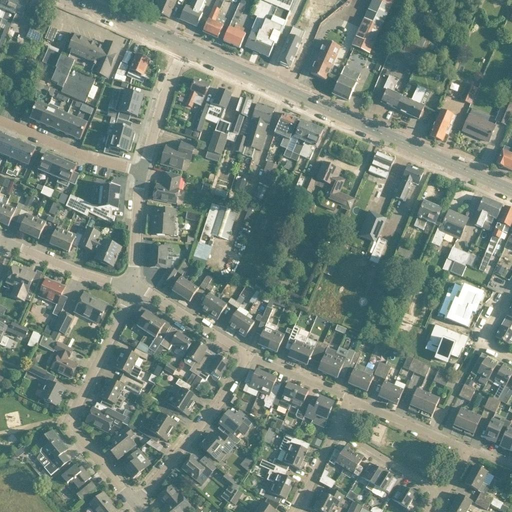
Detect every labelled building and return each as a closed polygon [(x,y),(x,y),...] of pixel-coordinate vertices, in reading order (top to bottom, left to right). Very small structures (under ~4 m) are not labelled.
[(0,44),(0,52),(1,53),(10,27),(11,28),(22,0),(21,0),(10,0),(3,20),(9,22),(0,44)] [(0,18),(3,20),(10,0),(2,0),(0,6),(0,18)] [(11,28),(14,29),(17,30),(24,12),(28,3),(22,0),(11,28)] [(168,18),(173,9),(176,0),(161,0),(156,13),(168,18)] [(189,24),(198,2),(193,0),(192,0),(188,9),(186,8),(180,20),(189,24)] [(199,0),(198,2),(189,24),(197,27),(202,14),(200,13),(205,0),(199,0)] [(245,48),(252,51),(269,58),(273,47),(275,47),(275,48),(290,13),(295,0),(265,0),(264,2),(260,0),(258,0),(252,15),(257,17),(250,34),(251,35),(245,48)] [(373,0),(373,2),(353,45),(370,53),(390,10),(394,0),(373,0)] [(207,24),(203,33),(218,39),(222,30),(223,27),(214,23),(222,5),(216,3),(207,24)] [(236,23),(238,24),(245,7),(240,4),(223,42),(240,49),(246,36),(233,30),(236,23)] [(33,26),(27,38),(32,40),(31,44),(34,46),(33,48),(39,50),(40,48),(41,48),(44,41),(40,40),(44,30),(33,26)] [(293,27),(278,62),(281,64),(280,65),(287,68),(288,66),(290,68),(302,42),(301,41),(305,33),(293,27)] [(44,60),(43,63),(44,64),(56,69),(57,70),(52,82),(64,87),(61,93),(70,97),(83,103),(85,104),(98,75),(108,79),(114,66),(116,59),(117,58),(118,56),(120,49),(106,42),(103,47),(90,42),(71,33),(70,36),(62,55),(48,50),(44,60)] [(407,43),(403,52),(418,58),(420,54),(422,50),(425,51),(430,42),(426,40),(414,34),(409,44),(407,43)] [(453,41),(445,58),(452,61),(460,44),(453,41)] [(340,48),(325,42),(315,65),(330,71),(340,48)] [(149,60),(137,55),(130,71),(131,71),(129,76),(133,78),(133,79),(142,83),(145,77),(143,76),(149,60)] [(396,78),(404,62),(396,58),(388,75),(396,78)] [(28,61),(25,67),(31,69),(34,63),(28,61)] [(128,66),(121,63),(117,73),(123,76),(128,66)] [(325,81),(330,71),(315,65),(310,74),(325,81)] [(344,68),(333,95),(348,102),(352,94),(352,93),(360,75),(344,68)] [(381,103),(396,110),(402,97),(392,93),(398,81),(389,77),(388,80),(383,89),(386,91),(381,103)] [(201,107),(202,104),(202,103),(210,86),(196,80),(191,91),(192,91),(185,106),(192,108),(193,104),(201,107)] [(471,105),(477,89),(466,85),(460,100),(471,105)] [(402,97),(396,110),(419,120),(423,111),(425,107),(419,105),(426,90),(418,87),(416,90),(411,102),(402,97)] [(122,102),(141,107),(144,96),(121,90),(118,100),(122,102)] [(210,107),(208,113),(222,119),(232,95),(219,90),(214,101),(211,100),(210,104),(211,105),(210,107)] [(247,118),(249,112),(252,103),(241,99),(238,108),(230,133),(228,138),(235,140),(244,116),(247,118)] [(138,118),(141,107),(122,102),(118,100),(115,111),(119,113),(117,120),(129,123),(131,116),(138,118)] [(496,122),(507,126),(511,115),(511,105),(504,102),(496,122)] [(40,124),(47,108),(37,103),(30,120),(40,124)] [(197,117),(193,130),(198,132),(201,133),(205,119),(208,113),(210,107),(202,103),(202,104),(201,107),(197,117)] [(50,128),(57,112),(59,108),(49,104),(47,108),(40,124),(50,128)] [(258,104),(255,114),(252,120),(242,156),(253,159),(256,149),(261,151),(268,126),(274,110),(258,104)] [(448,136),(452,128),(449,126),(453,116),(441,111),(430,137),(442,142),(445,134),(448,136)] [(60,132),(67,116),(58,112),(57,112),(50,128),(60,132)] [(279,123),(275,134),(284,138),(280,147),(286,149),(287,148),(294,129),(298,120),(283,114),(279,123)] [(70,137),(77,120),(67,116),(60,132),(70,137)] [(488,143),(491,136),(492,136),(493,134),(492,134),(495,127),(469,116),(463,132),(464,130),(478,136),(477,138),(488,143)] [(80,141),(87,124),(77,120),(70,137),(80,141)] [(134,131),(127,129),(129,123),(117,120),(112,137),(133,143),(135,134),(133,134),(134,131)] [(215,133),(208,152),(221,156),(228,137),(229,133),(232,125),(220,120),(215,133)] [(292,153),(286,150),(283,156),(297,162),(299,156),(312,126),(301,122),(294,138),(298,140),(292,153)] [(323,131),(312,126),(299,156),(307,159),(312,146),(316,147),(323,131)] [(130,151),(133,143),(112,137),(109,136),(104,154),(119,158),(121,152),(127,154),(128,151),(130,151)] [(0,154),(8,158),(15,141),(5,137),(0,148),(0,154)] [(235,153),(242,155),(247,139),(240,137),(235,153)] [(18,162),(25,146),(15,141),(8,158),(18,162)] [(190,161),(194,147),(182,143),(179,151),(166,148),(161,165),(181,170),(184,159),(190,161)] [(28,166),(35,150),(25,146),(18,162),(28,166)] [(511,150),(505,147),(497,165),(511,171),(511,150)] [(208,152),(205,159),(219,163),(221,156),(208,152)] [(394,161),(377,153),(368,173),(386,180),(394,161)] [(49,175),(56,159),(46,154),(39,171),(49,175)] [(59,179),(66,163),(56,159),(49,175),(59,179)] [(75,186),(80,175),(74,173),(76,167),(66,163),(59,179),(57,184),(67,188),(69,184),(75,186)] [(268,163),(261,177),(270,182),(277,167),(271,164),(268,163)] [(320,173),(317,180),(330,185),(327,192),(324,199),(321,206),(335,212),(338,205),(342,207),(341,209),(349,212),(350,210),(354,201),(338,194),(344,181),(335,177),(338,170),(324,164),(320,173)] [(418,186),(419,182),(423,173),(408,167),(395,198),(405,202),(413,184),(418,186)] [(178,190),(181,177),(166,174),(163,187),(157,186),(154,200),(176,205),(179,190),(178,190)] [(301,177),(296,189),(303,192),(303,190),(308,180),(301,177)] [(244,192),(247,182),(237,179),(234,189),(244,192)] [(308,180),(303,190),(311,193),(314,186),(315,182),(308,179),(308,180)] [(11,181),(6,195),(10,197),(13,188),(15,184),(16,183),(11,181)] [(77,201),(72,210),(87,218),(89,214),(113,225),(115,218),(112,217),(112,210),(118,211),(120,187),(101,186),(98,207),(93,206),(78,199),(77,201)] [(71,196),(65,207),(72,210),(77,201),(78,199),(71,196)] [(0,220),(6,206),(9,200),(5,198),(2,204),(0,203),(0,220)] [(481,228),(493,202),(484,198),(477,213),(480,214),(475,226),(481,228)] [(436,222),(441,210),(425,203),(426,201),(425,201),(414,227),(423,231),(427,221),(435,225),(436,222)] [(497,220),(499,216),(503,206),(493,202),(481,228),(488,231),(494,219),(497,220)] [(199,244),(208,247),(212,235),(228,240),(237,213),(212,204),(199,244)] [(16,210),(6,206),(0,220),(0,223),(9,227),(16,210)] [(489,262),(499,239),(499,240),(505,227),(510,229),(511,223),(511,210),(505,207),(501,217),(483,260),(489,262)] [(176,237),(177,229),(174,229),(175,210),(156,209),(156,216),(153,216),(152,235),(176,237)] [(359,237),(376,244),(386,219),(369,213),(359,237)] [(19,232),(29,236),(36,219),(27,215),(19,232)] [(440,224),(431,244),(440,248),(446,234),(459,240),(468,220),(462,217),(460,221),(447,215),(443,225),(440,224)] [(46,223),(36,219),(29,236),(39,240),(46,223)] [(271,223),(263,220),(260,229),(267,232),(271,223)] [(49,245),(59,249),(67,232),(57,228),(49,245)] [(113,267),(121,248),(103,241),(103,243),(97,240),(99,234),(88,229),(81,246),(92,251),(93,249),(101,252),(99,257),(97,257),(96,259),(101,262),(100,263),(107,266),(107,264),(113,267)] [(67,232),(59,249),(69,253),(72,246),(77,249),(83,236),(77,234),(76,236),(67,232)] [(406,233),(401,244),(406,246),(411,235),(406,233)] [(321,238),(319,244),(322,249),(330,248),(333,242),(328,237),(321,238)] [(372,255),(369,262),(377,265),(378,265),(388,242),(379,238),(374,249),(372,255)] [(401,244),(396,255),(406,259),(410,248),(406,246),(401,244)] [(150,268),(166,269),(167,248),(151,247),(150,268)] [(448,257),(443,270),(450,273),(454,263),(453,262),(458,251),(453,249),(449,258),(448,257)] [(458,251),(453,262),(454,263),(465,267),(469,256),(458,251)] [(185,261),(177,273),(182,276),(190,264),(185,261)] [(454,263),(450,273),(462,278),(466,268),(465,267),(454,263)] [(7,283),(14,287),(18,288),(14,298),(24,302),(35,275),(26,271),(25,273),(13,268),(7,283)] [(169,285),(175,277),(177,273),(171,269),(168,273),(163,281),(169,285)] [(205,291),(206,289),(209,285),(212,279),(207,276),(200,287),(205,291)] [(172,291),(181,297),(189,284),(180,278),(172,291)] [(57,305),(61,297),(65,287),(47,280),(43,289),(39,297),(57,305)] [(198,290),(189,284),(181,297),(190,303),(198,290)] [(448,300),(474,310),(476,304),(481,306),(486,295),(475,291),(474,293),(463,289),(462,291),(456,289),(451,301),(448,300)] [(200,309),(209,315),(218,300),(209,295),(200,309)] [(75,313),(89,320),(91,318),(99,322),(107,305),(98,301),(97,303),(83,296),(75,313)] [(263,318),(261,322),(258,329),(256,334),(262,336),(258,345),(267,349),(275,332),(277,327),(267,323),(273,310),(270,309),(274,300),(271,298),(267,308),(263,318)] [(217,321),(223,312),(227,306),(218,300),(209,315),(217,321)] [(448,300),(443,313),(449,315),(448,318),(459,322),(458,325),(468,329),(473,318),(468,316),(470,309),(473,311),(474,310),(448,300)] [(233,318),(227,327),(236,333),(245,318),(249,313),(240,308),(241,305),(236,302),(233,307),(238,310),(237,312),(233,318)] [(57,306),(53,315),(59,318),(63,309),(57,306)] [(137,327),(147,333),(156,319),(151,315),(152,313),(142,307),(135,318),(140,321),(137,327)] [(16,312),(12,321),(20,325),(24,315),(16,312)] [(58,343),(62,334),(65,335),(74,319),(63,313),(50,339),(58,343)] [(250,330),(254,324),(245,318),(236,333),(245,338),(250,330)] [(165,336),(166,334),(172,326),(162,320),(160,322),(156,319),(147,333),(155,338),(146,354),(149,355),(153,357),(153,356),(156,351),(160,345),(161,343),(166,337),(165,336)] [(10,330),(26,337),(29,330),(13,323),(10,330)] [(0,345),(5,348),(9,339),(3,336),(7,327),(0,324),(0,345)] [(435,325),(429,342),(440,347),(436,358),(447,363),(450,355),(459,359),(463,349),(457,347),(462,336),(435,325)] [(49,336),(53,329),(48,326),(44,334),(49,336)] [(166,337),(161,343),(160,345),(164,348),(168,351),(172,345),(185,354),(192,342),(178,333),(179,331),(172,326),(166,337)] [(511,326),(509,331),(502,327),(495,338),(509,346),(511,341),(511,326)] [(294,327),(291,335),(285,349),(291,351),(288,358),(297,362),(305,345),(307,339),(298,335),(300,330),(294,327)] [(35,332),(32,339),(39,342),(42,335),(35,332)] [(275,332),(267,349),(277,353),(281,344),(284,336),(275,332)] [(54,353),(55,351),(60,353),(59,356),(58,356),(52,369),(71,379),(77,366),(67,360),(68,357),(69,358),(73,351),(58,344),(58,343),(44,336),(40,346),(54,353)] [(186,384),(191,387),(211,356),(206,352),(208,349),(196,342),(184,360),(185,364),(192,368),(190,371),(193,373),(186,384)] [(305,345),(297,362),(307,366),(310,359),(315,362),(323,344),(317,342),(316,346),(315,349),(305,345)] [(328,346),(323,344),(315,362),(321,364),(318,371),(328,375),(337,352),(327,349),(328,346)] [(135,367),(139,357),(146,361),(149,355),(146,354),(136,349),(133,354),(122,348),(120,352),(121,353),(119,359),(135,367)] [(343,365),(349,368),(355,352),(349,350),(348,352),(339,349),(337,352),(328,375),(337,379),(343,365)] [(364,374),(366,368),(357,364),(359,358),(361,355),(355,352),(349,368),(354,370),(348,384),(358,388),(364,374)] [(191,387),(195,390),(202,380),(206,382),(211,373),(214,374),(212,378),(212,380),(216,382),(218,382),(220,379),(230,363),(218,356),(216,359),(211,356),(191,387)] [(133,377),(130,383),(142,389),(145,383),(137,380),(142,370),(135,367),(119,359),(116,364),(114,363),(112,367),(133,377)] [(412,363),(408,371),(414,373),(419,362),(413,359),(412,363)] [(471,374),(476,377),(478,374),(482,376),(479,382),(485,386),(488,381),(493,371),(496,366),(485,360),(481,367),(476,364),(471,374)] [(419,362),(414,373),(420,376),(425,364),(419,362)] [(21,364),(18,363),(16,369),(23,372),(24,371),(26,372),(28,368),(25,367),(26,365),(21,363),(21,364)] [(374,375),(380,378),(385,380),(391,367),(385,365),(380,363),(374,375)] [(425,364),(420,376),(425,378),(429,371),(430,367),(425,364)] [(47,373),(30,365),(27,372),(44,380),(47,373)] [(173,375),(176,370),(168,365),(164,370),(173,375)] [(498,401),(510,378),(511,375),(511,372),(502,367),(498,374),(493,371),(488,381),(494,384),(495,381),(501,385),(493,399),(498,401)] [(374,372),(366,368),(364,374),(358,388),(367,393),(373,378),(371,378),(374,372)] [(249,388),(259,392),(267,375),(256,371),(255,373),(250,371),(244,383),(250,386),(249,388)] [(439,371),(436,376),(448,382),(450,376),(441,372),(439,371)] [(272,407),(273,405),(281,384),(276,382),(277,379),(267,375),(259,392),(267,396),(264,402),(265,404),(272,407)] [(434,380),(434,382),(436,383),(445,387),(448,382),(436,376),(434,380)] [(120,396),(125,387),(107,378),(105,382),(107,383),(104,388),(120,396)] [(511,379),(510,378),(498,401),(506,405),(511,394),(511,379)] [(182,389),(177,398),(192,407),(195,402),(196,403),(199,399),(188,392),(191,387),(186,384),(179,380),(176,385),(182,389)] [(40,398),(48,402),(57,407),(65,390),(48,382),(40,398)] [(127,388),(132,390),(139,394),(142,389),(130,383),(127,388)] [(378,397),(388,401),(394,387),(384,383),(378,397)] [(288,411),(291,406),(298,388),(288,384),(287,387),(281,384),(273,405),(288,411)] [(464,385),(459,397),(464,399),(470,388),(465,385),(464,385)] [(394,387),(388,401),(397,405),(403,391),(394,387)] [(98,397),(103,400),(100,405),(109,409),(112,411),(115,406),(121,409),(125,399),(120,396),(104,388),(101,394),(99,393),(98,397)] [(298,388),(291,406),(299,409),(296,416),(297,419),(303,421),(304,417),(313,398),(307,395),(308,393),(298,388)] [(470,388),(464,399),(468,401),(469,402),(475,390),(473,389),(471,388),(470,388)] [(420,410),(421,411),(428,395),(417,390),(408,410),(418,414),(420,410)] [(439,400),(428,395),(421,411),(422,411),(421,415),(431,420),(439,400)] [(313,398),(304,417),(312,420),(311,424),(323,429),(326,421),(334,403),(319,397),(318,400),(313,398)] [(489,397),(484,409),(489,412),(495,400),(489,397)] [(189,412),(192,407),(177,398),(171,406),(187,417),(190,413),(189,412)] [(495,400),(489,412),(494,414),(500,403),(495,400)] [(120,429),(122,424),(128,427),(130,423),(131,421),(126,417),(112,411),(109,409),(106,415),(93,409),(86,423),(108,433),(112,425),(120,429)] [(463,430),(464,430),(471,413),(461,409),(452,429),(461,433),(463,430)] [(243,415),(243,416),(239,413),(235,417),(229,413),(219,424),(233,435),(238,429),(244,435),(253,424),(243,415)] [(481,418),(471,413),(464,430),(465,431),(464,434),(473,438),(481,418)] [(178,425),(169,419),(161,414),(156,423),(171,433),(174,428),(175,428),(178,425)] [(492,420),(484,439),(495,444),(498,437),(503,439),(508,428),(510,423),(501,419),(499,423),(492,420)] [(168,438),(171,433),(150,420),(145,428),(142,426),(139,432),(151,440),(157,443),(160,438),(167,442),(169,439),(168,438)] [(127,428),(115,438),(110,442),(114,446),(109,450),(118,460),(125,455),(128,452),(134,447),(129,440),(134,436),(127,428)] [(503,439),(500,447),(511,452),(511,449),(511,430),(508,428),(503,439)] [(289,436),(293,438),(295,439),(298,432),(292,430),(289,436)] [(52,432),(44,439),(37,444),(42,450),(40,454),(49,464),(44,469),(51,476),(69,461),(63,454),(68,450),(62,443),(62,444),(61,444),(60,443),(58,442),(58,440),(52,432)] [(211,434),(200,447),(215,460),(222,451),(227,454),(235,444),(230,440),(222,434),(217,439),(211,434)] [(286,453),(303,461),(307,451),(291,444),(293,438),(286,435),(279,450),(286,453)] [(151,440),(147,444),(159,452),(163,447),(157,443),(151,440)] [(336,463),(345,469),(354,453),(349,450),(350,448),(346,446),(341,454),(335,450),(329,463),(334,466),(336,463)] [(145,468),(149,464),(138,451),(131,457),(128,459),(124,463),(127,468),(125,470),(134,480),(136,478),(138,478),(142,474),(142,473),(146,469),(145,468)] [(303,461),(286,453),(282,462),(275,459),(272,465),(277,467),(287,472),(290,466),(299,470),(303,461)] [(357,480),(359,476),(364,468),(359,465),(364,457),(360,455),(359,457),(354,453),(345,469),(353,474),(352,477),(357,480)] [(193,456),(182,469),(196,481),(202,486),(208,479),(217,468),(205,458),(201,463),(193,456)] [(255,462),(248,456),(243,462),(251,469),(255,462)] [(267,481),(273,483),(290,491),(294,481),(285,477),(287,472),(277,467),(272,465),(262,461),(260,466),(270,471),(268,475),(269,475),(267,481)] [(361,478),(369,483),(366,488),(372,492),(385,471),(381,468),(380,470),(369,464),(361,478)] [(81,501),(97,489),(92,483),(91,484),(89,481),(91,478),(82,467),(78,470),(75,466),(62,477),(68,484),(72,481),(81,492),(77,495),(81,501)] [(488,474),(483,471),(475,466),(470,475),(483,483),(488,474)] [(491,475),(503,482),(506,477),(494,470),(491,475)] [(385,471),(372,492),(382,499),(385,493),(390,496),(398,481),(388,475),(389,473),(385,471)] [(226,475),(221,481),(231,489),(236,483),(226,475)] [(465,485),(473,489),(478,492),(483,483),(470,475),(465,485)] [(273,483),(269,493),(266,492),(261,490),(259,495),(267,499),(271,500),(279,504),(281,498),(286,500),(290,491),(273,483)] [(178,495),(176,492),(169,485),(156,497),(157,497),(160,495),(167,503),(159,511),(185,511),(190,507),(179,495),(178,495)] [(411,492),(400,486),(392,500),(407,509),(413,500),(415,501),(419,494),(412,490),(411,492)] [(314,509),(320,511),(331,511),(335,505),(338,507),(344,497),(339,494),(330,490),(327,496),(322,494),(314,509)] [(238,492),(234,497),(239,500),(242,495),(238,492)] [(104,493),(98,498),(96,497),(93,500),(94,502),(91,504),(97,511),(116,511),(108,502),(110,501),(104,493)] [(478,499),(490,505),(499,510),(503,504),(494,499),(493,500),(481,494),(478,499)] [(454,504),(467,511),(472,502),(468,500),(459,495),(454,504)] [(231,502),(235,505),(239,500),(234,497),(231,502)] [(263,503),(256,511),(276,511),(275,511),(280,504),(279,504),(271,500),(267,499),(264,504),(263,503)] [(478,499),(475,504),(487,511),(490,505),(478,499)] [(352,503),(349,511),(351,511),(360,511),(362,507),(352,503)]
